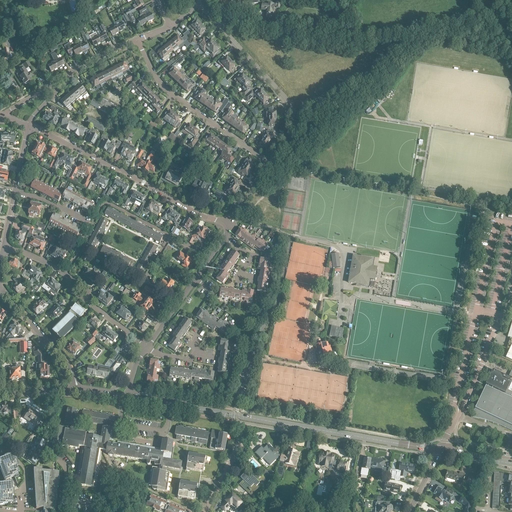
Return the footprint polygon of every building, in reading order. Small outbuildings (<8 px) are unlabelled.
[(134,8),(135,9),(144,4),(141,0),(135,0),(135,1),(137,4),(133,6),(134,8)] [(107,3),(94,9),(95,13),(96,14),(100,12),(100,10),(108,5),(107,3)] [(264,19),(272,20),(274,12),(275,4),(267,3),(262,3),(261,10),(266,11),(264,19)] [(139,13),(140,13),(142,12),(142,13),(143,14),(147,23),(154,19),(151,14),(148,15),(146,12),(147,11),(145,7),(138,11),(139,13)] [(135,9),(134,8),(125,13),(127,16),(127,17),(132,15),(137,12),(135,9)] [(140,27),(147,23),(143,14),(140,16),(141,19),(137,21),(140,27)] [(126,24),(130,22),(127,17),(127,16),(126,15),(123,16),(123,18),(121,19),(122,23),(116,27),(119,33),(126,29),(124,26),(126,25),(126,24)] [(136,22),(132,15),(127,17),(130,22),(131,25),(136,22)] [(189,27),(193,32),(201,25),(196,20),(191,25),(189,27)] [(198,38),(200,36),(206,31),(201,25),(193,32),(198,38)] [(94,29),(96,33),(101,42),(102,44),(106,42),(105,40),(108,39),(105,33),(101,35),(97,27),(94,29)] [(112,37),(119,33),(116,27),(109,30),(109,29),(107,30),(108,33),(110,32),(112,37)] [(191,35),(188,31),(183,35),(184,37),(187,40),(190,38),(189,37),(191,35)] [(88,33),(85,35),(88,41),(91,39),(91,40),(91,41),(94,46),(101,42),(96,33),(89,36),(88,33)] [(175,38),(173,40),(178,47),(179,49),(180,49),(185,45),(187,48),(188,47),(191,45),(191,44),(190,44),(187,40),(184,37),(181,39),(179,36),(176,39),(175,38)] [(200,48),(205,53),(208,51),(215,44),(211,40),(209,42),(207,40),(206,41),(204,38),(203,38),(198,43),(193,47),(194,47),(194,48),(193,49),(196,51),(200,48)] [(168,45),(173,51),(175,53),(179,49),(178,47),(173,40),(170,42),(170,43),(168,45)] [(69,55),(74,53),(76,56),(83,52),(79,45),(72,49),(69,43),(64,46),(69,55)] [(78,44),(79,45),(83,52),(84,54),(88,52),(87,50),(90,49),(86,43),(83,45),(82,43),(78,44)] [(208,56),(209,55),(212,58),(219,52),(217,50),(219,49),(215,44),(208,51),(205,53),(205,54),(207,56),(208,56)] [(166,46),(163,48),(168,55),(173,51),(168,45),(166,47),(166,46)] [(0,59),(0,63),(1,63),(1,64),(10,59),(8,48),(4,49),(5,55),(5,57),(1,59),(0,59)] [(161,51),(158,54),(164,62),(170,57),(168,55),(163,48),(160,50),(161,51)] [(51,55),(55,63),(58,68),(59,68),(60,69),(62,67),(62,66),(65,65),(62,59),(59,60),(55,53),(54,52),(50,54),(51,55)] [(168,73),(171,76),(171,77),(173,79),(181,70),(177,66),(178,65),(179,65),(180,65),(181,64),(183,62),(185,59),(183,57),(172,66),(174,68),(168,73)] [(223,64),(225,67),(231,62),(227,57),(225,59),(224,58),(218,63),(221,66),(223,64)] [(176,61),(174,58),(167,65),(169,67),(176,61)] [(211,64),(208,62),(202,68),(204,70),(211,64)] [(233,68),(235,66),(231,62),(225,67),(231,73),(235,70),(233,68)] [(55,63),(48,66),(51,72),(58,68),(55,63)] [(121,64),(118,66),(124,76),(130,73),(128,70),(125,63),(121,65),(121,64)] [(26,69),(24,64),(22,65),(23,68),(20,70),(21,72),(18,74),(17,75),(20,80),(22,80),(24,84),(25,84),(29,82),(29,81),(31,80),(29,78),(31,77),(30,74),(29,75),(26,69)] [(5,67),(10,75),(9,76),(10,77),(11,77),(14,75),(8,66),(5,67)] [(117,76),(118,79),(124,76),(118,66),(115,67),(116,68),(113,69),(117,76)] [(111,79),(117,76),(113,69),(111,70),(110,70),(107,71),(111,79)] [(176,81),(179,83),(184,77),(186,75),(181,70),(173,79),(176,81)] [(102,75),(107,83),(109,82),(109,83),(113,81),(111,79),(107,71),(104,73),(105,73),(102,75)] [(99,75),(96,77),(101,87),(107,84),(107,83),(102,75),(100,76),(99,75)] [(241,85),(247,79),(243,75),(241,77),(240,75),(236,79),(241,85)] [(184,77),(179,83),(181,85),(180,85),(182,88),(190,80),(186,76),(184,78),(184,77)] [(97,89),(101,87),(96,77),(93,78),(94,79),(90,81),(93,88),(96,86),(97,89)] [(12,78),(6,82),(12,91),(17,88),(12,78)] [(185,90),(185,89),(188,92),(193,86),(195,84),(190,79),(190,80),(182,88),(185,90)] [(245,97),(253,89),(249,85),(251,84),(247,79),(241,85),(239,86),(242,89),(244,92),(242,93),(245,97)] [(130,90),(131,88),(140,96),(144,92),(148,88),(145,85),(144,86),(142,84),(141,86),(139,85),(137,87),(133,83),(128,88),(130,90)] [(81,95),(80,95),(82,96),(83,95),(85,96),(88,93),(85,91),(86,91),(80,85),(79,85),(77,87),(77,88),(75,89),(81,95)] [(144,92),(140,96),(144,101),(152,93),(149,91),(150,90),(148,88),(144,92)] [(194,97),(197,100),(199,102),(204,95),(206,92),(201,88),(198,91),(194,97)] [(81,95),(75,89),(71,93),(76,99),(77,101),(79,99),(78,97),(80,95),(81,95)] [(248,102),(253,97),(255,99),(257,97),(259,100),(265,94),(261,90),(259,92),(258,90),(255,93),(252,90),(244,98),(248,102)] [(71,93),(66,97),(71,103),(71,104),(72,105),(74,103),(73,102),(76,99),(71,93)] [(149,105),(149,106),(157,98),(155,95),(154,96),(152,93),(144,101),(149,105)] [(260,104),(263,107),(269,102),(267,100),(269,99),(265,94),(259,100),(262,102),(260,104)] [(375,98),(379,103),(385,98),(382,94),(375,98)] [(202,104),(203,104),(205,105),(211,97),(208,95),(207,97),(204,95),(199,102),(202,104)] [(60,101),(57,104),(59,106),(62,107),(64,105),(67,109),(70,107),(69,106),(71,104),(71,103),(66,97),(61,102),(60,101)] [(211,97),(205,105),(208,107),(207,108),(210,109),(215,102),(212,101),(214,99),(211,97)] [(158,108),(160,106),(159,104),(161,102),(159,101),(160,100),(157,98),(149,106),(148,106),(153,111),(153,112),(157,116),(161,111),(158,108)] [(225,107),(222,104),(216,100),(215,102),(210,109),(213,111),(216,113),(219,109),(222,111),(221,111),(221,112),(222,112),(225,107)] [(225,121),(227,123),(232,116),(234,113),(228,110),(232,105),(228,102),(225,107),(222,112),(225,114),(222,118),(225,121)] [(266,119),(268,119),(276,118),(276,112),(273,113),(273,110),(273,106),(268,108),(268,110),(265,110),(266,119)] [(167,112),(162,119),(169,124),(175,114),(172,112),(170,111),(168,113),(167,112)] [(43,117),(44,118),(50,121),(53,115),(48,112),(47,114),(46,114),(45,115),(44,114),(43,117)] [(53,115),(50,121),(50,122),(56,125),(60,117),(53,114),(53,115)] [(176,129),(181,122),(178,120),(180,118),(178,117),(178,116),(175,114),(169,124),(176,129)] [(231,124),(233,126),(237,119),(232,116),(227,123),(230,125),(231,124)] [(70,130),(72,131),(76,123),(65,118),(61,125),(65,127),(64,129),(69,132),(70,130)] [(268,119),(269,127),(274,127),(274,124),(277,124),(276,118),(268,119)] [(235,128),(237,130),(242,123),(237,119),(233,126),(235,128)] [(87,129),(76,123),(72,131),(74,132),(73,134),(79,137),(80,135),(83,137),(85,133),(87,134),(89,130),(87,129)] [(244,134),(244,133),(248,127),(242,123),(237,130),(240,132),(241,132),(244,134)] [(183,130),(190,134),(195,127),(192,125),(191,126),(189,125),(188,127),(186,126),(183,130)] [(198,140),(196,139),(199,135),(197,134),(199,131),(197,130),(198,130),(195,127),(190,134),(187,138),(191,141),(188,145),(192,148),(198,140)] [(98,137),(94,135),(95,134),(93,132),(94,130),(91,129),(88,134),(91,136),(88,142),(93,145),(98,137)] [(174,142),(177,138),(181,132),(178,130),(175,135),(171,140),(174,142)] [(262,138),(263,139),(270,144),(273,138),(271,137),(272,135),(268,132),(267,132),(266,133),(264,136),(262,138)] [(101,148),(106,151),(110,143),(107,141),(108,140),(106,139),(107,137),(104,135),(101,141),(104,142),(101,148)] [(208,136),(205,140),(211,144),(216,138),(213,136),(211,135),(209,137),(208,136)] [(219,140),(216,138),(211,144),(216,148),(221,142),(219,141),(219,140)] [(266,148),(270,144),(263,139),(259,145),(263,148),(264,147),(266,148)] [(115,148),(118,149),(121,143),(118,141),(117,144),(115,143),(114,145),(110,143),(106,151),(112,154),(115,148)] [(36,146),(35,148),(43,152),(43,151),(45,152),(47,149),(45,148),(46,146),(45,146),(45,145),(43,144),(42,144),(38,142),(38,143),(37,143),(36,145),(36,146)] [(120,150),(123,151),(121,155),(126,157),(127,156),(129,153),(130,153),(131,152),(133,153),(134,152),(136,148),(132,147),(130,146),(131,145),(124,142),(120,150)] [(216,148),(222,153),(227,146),(224,144),(221,142),(216,148)] [(199,148),(201,145),(198,143),(196,146),(192,151),(196,154),(197,152),(196,152),(199,148)] [(161,154),(164,150),(159,147),(155,145),(152,149),(161,154)] [(228,162),(224,166),(227,169),(231,164),(235,159),(231,156),(233,154),(232,153),(231,152),(232,150),(230,149),(230,148),(227,146),(222,153),(220,156),(228,162)] [(49,150),(47,149),(45,152),(47,153),(46,154),(55,158),(57,154),(56,154),(57,150),(55,149),(55,148),(54,148),(53,148),(50,147),(49,150)] [(32,153),(32,154),(32,155),(36,156),(36,157),(38,158),(39,158),(40,158),(43,152),(35,148),(34,151),(33,151),(32,153)] [(1,149),(1,152),(0,152),(1,154),(1,155),(0,155),(0,156),(0,158),(3,158),(11,159),(12,155),(11,155),(11,153),(7,152),(8,149),(6,149),(3,149),(1,149)] [(139,166),(143,168),(143,169),(144,169),(144,170),(146,171),(147,171),(148,171),(149,169),(150,167),(149,167),(151,163),(150,162),(154,155),(155,153),(152,151),(146,162),(140,160),(139,161),(136,166),(138,167),(139,166)] [(127,156),(126,157),(126,158),(128,159),(129,159),(128,160),(128,161),(130,162),(131,161),(132,160),(134,157),(135,158),(137,153),(134,152),(133,153),(131,152),(130,153),(129,153),(127,156)] [(149,169),(154,172),(157,166),(154,165),(156,161),(159,163),(161,159),(159,157),(160,156),(158,154),(157,156),(154,155),(150,162),(151,163),(149,167),(150,167),(149,169)] [(61,166),(62,163),(65,165),(69,157),(65,155),(65,156),(63,155),(61,159),(57,157),(52,167),(56,169),(58,165),(61,166)] [(72,158),(69,157),(65,165),(67,166),(66,167),(70,169),(74,160),(72,159),(72,158)] [(247,159),(243,166),(252,172),(253,169),(253,168),(254,166),(252,165),(253,163),(252,163),(253,161),(251,160),(250,161),(247,159)] [(82,175),(83,173),(87,166),(83,164),(83,165),(81,164),(79,168),(76,166),(69,179),(73,181),(77,173),(82,175)] [(83,173),(85,174),(84,176),(87,178),(83,186),(87,188),(90,182),(89,181),(92,174),(90,173),(92,169),(90,168),(90,167),(87,166),(83,173)] [(238,172),(240,173),(244,176),(245,175),(247,176),(248,175),(249,175),(251,172),(252,172),(243,166),(238,172)] [(166,179),(178,185),(182,178),(170,171),(166,179)] [(94,183),(99,186),(103,178),(98,175),(94,183)] [(102,187),(101,188),(104,190),(105,188),(109,181),(103,178),(99,186),(102,187)] [(229,185),(231,186),(238,191),(240,188),(239,188),(241,186),(239,184),(240,182),(235,179),(235,180),(233,178),(229,185)] [(113,189),(116,190),(117,186),(120,188),(123,183),(119,181),(119,180),(118,179),(117,180),(116,180),(114,185),(112,184),(106,195),(108,197),(113,189)] [(35,180),(31,188),(36,191),(40,182),(35,180)] [(191,189),(196,191),(193,197),(198,199),(199,197),(201,198),(205,191),(209,193),(212,188),(207,185),(201,182),(196,180),(194,185),(191,189)] [(36,191),(40,193),(45,184),(40,182),(36,191)] [(130,186),(128,186),(128,185),(128,184),(127,184),(126,185),(123,183),(120,188),(123,189),(121,193),(125,195),(130,186)] [(45,184),(40,193),(45,195),(49,187),(45,184)] [(228,188),(225,192),(230,196),(232,194),(234,195),(235,194),(236,195),(238,191),(231,186),(229,189),(228,188)] [(54,189),(49,187),(45,195),(49,197),(54,189)] [(49,197),(54,200),(58,191),(54,189),(49,197)] [(62,198),(80,208),(90,213),(90,212),(92,213),(95,206),(93,205),(94,204),(67,190),(62,198)] [(58,191),(54,200),(59,202),(63,194),(58,191)] [(131,199),(132,199),(131,202),(135,204),(140,194),(134,191),(131,199)] [(140,194),(135,204),(140,207),(136,214),(140,216),(146,202),(143,201),(145,197),(140,194)] [(225,203),(227,198),(222,195),(219,200),(225,203)] [(144,209),(146,210),(145,212),(148,214),(149,212),(151,213),(152,212),(152,213),(157,203),(152,200),(149,206),(146,205),(144,209)] [(29,217),(33,218),(34,215),(40,216),(42,205),(33,203),(31,203),(29,214),(30,214),(29,217)] [(162,209),(161,209),(163,206),(157,203),(152,213),(158,216),(159,214),(160,212),(163,214),(165,211),(162,209)] [(108,208),(105,214),(109,216),(110,216),(112,217),(115,212),(108,208)] [(166,221),(168,218),(171,219),(175,211),(173,210),(172,211),(170,209),(169,211),(168,211),(167,214),(165,212),(162,218),(166,221)] [(176,224),(171,233),(173,235),(174,234),(177,229),(180,231),(182,228),(178,226),(179,225),(181,221),(178,219),(180,215),(178,214),(177,213),(175,211),(171,219),(176,222),(175,223),(176,224)] [(122,215),(115,212),(112,217),(115,218),(114,219),(119,221),(122,215)] [(77,237),(78,236),(79,237),(83,231),(81,230),(81,229),(54,214),(50,223),(77,237)] [(129,219),(122,215),(119,221),(123,223),(126,224),(129,219)] [(101,219),(98,225),(103,228),(105,225),(106,226),(108,222),(102,218),(101,219)] [(128,226),(132,228),(136,222),(129,219),(126,224),(129,226),(128,226)] [(184,222),(181,227),(188,231),(192,222),(186,219),(184,223),(184,222)] [(136,222),(132,228),(136,230),(137,230),(140,231),(142,226),(136,222)] [(103,228),(98,225),(95,231),(93,230),(92,231),(94,232),(101,235),(103,231),(102,231),(103,228)] [(149,229),(142,226),(140,231),(143,233),(142,233),(146,235),(149,229)] [(36,232),(37,230),(35,229),(34,229),(31,228),(29,232),(29,233),(32,235),(33,235),(32,237),(35,239),(36,236),(39,237),(40,234),(36,232)] [(197,234),(195,233),(192,237),(195,238),(196,237),(198,238),(199,237),(204,240),(210,231),(203,228),(202,229),(200,228),(197,234)] [(151,237),(153,238),(156,233),(149,229),(146,235),(150,237),(151,237)] [(235,236),(240,239),(246,230),(244,229),(242,231),(240,229),(235,236)] [(32,235),(29,233),(27,237),(30,238),(28,241),(30,241),(29,244),(33,246),(33,247),(35,248),(36,247),(40,237),(41,235),(42,232),(37,230),(36,232),(40,234),(39,237),(36,236),(35,239),(32,237),(33,235),(32,235)] [(240,239),(244,242),(249,235),(247,234),(248,232),(246,230),(240,239)] [(17,239),(20,240),(23,242),(26,234),(19,232),(19,233),(17,232),(16,237),(16,238),(16,239),(17,239)] [(98,239),(101,235),(94,232),(91,239),(96,242),(98,239)] [(156,240),(160,243),(163,237),(157,233),(156,233),(153,238),(156,240)] [(251,237),(249,235),(244,242),(248,245),(255,236),(253,235),(251,237)] [(253,249),(254,247),(258,241),(257,241),(255,240),(257,238),(255,236),(248,245),(253,249)] [(46,243),(44,242),(44,240),(44,239),(40,237),(36,247),(39,248),(38,249),(42,251),(46,243)] [(96,242),(91,239),(87,246),(93,249),(96,245),(95,244),(96,242)] [(254,247),(258,250),(265,240),(263,239),(261,241),(259,239),(257,241),(258,241),(254,247)] [(258,250),(263,253),(269,246),(266,244),(267,242),(265,240),(258,250)] [(150,248),(148,251),(153,254),(157,247),(151,244),(149,248),(150,248)] [(48,251),(50,252),(51,252),(52,252),(50,256),(56,259),(57,258),(61,250),(61,251),(62,249),(54,245),(53,247),(52,246),(52,245),(51,245),(48,251)] [(102,248),(100,252),(105,255),(105,254),(108,255),(111,250),(103,246),(102,248)] [(57,258),(62,261),(67,254),(61,251),(61,250),(57,258)] [(111,250),(108,255),(110,257),(110,258),(114,260),(117,253),(114,252),(111,250)] [(233,250),(226,259),(234,264),(240,255),(233,250)] [(143,257),(150,261),(153,254),(148,251),(147,253),(146,253),(143,257)] [(176,257),(183,263),(182,265),(186,269),(193,260),(185,255),(180,251),(176,257)] [(117,253),(114,260),(118,262),(118,261),(121,262),(124,257),(119,254),(117,253)] [(339,253),(332,254),(333,268),(340,267),(339,253)] [(373,259),(353,256),(348,283),(368,287),(370,280),(375,281),(377,268),(372,267),(373,259)] [(131,260),(124,257),(121,262),(124,264),(123,264),(128,267),(131,260)] [(142,261),(140,264),(146,267),(150,261),(143,257),(141,261),(142,261)] [(220,268),(223,270),(227,273),(234,264),(226,259),(220,268)] [(9,267),(18,269),(19,268),(20,266),(19,265),(20,262),(13,260),(10,262),(9,267)] [(135,270),(142,274),(146,267),(140,264),(139,267),(138,266),(135,270)] [(29,277),(30,275),(33,277),(37,271),(38,270),(32,266),(29,272),(27,271),(26,272),(23,271),(20,275),(23,278),(25,275),(29,277)] [(82,274),(84,275),(84,277),(85,277),(86,277),(88,279),(92,273),(86,269),(82,274)] [(219,271),(218,273),(227,280),(230,275),(227,273),(223,270),(221,272),(219,271)] [(270,271),(267,270),(261,270),(259,280),(268,282),(270,271)] [(29,284),(31,287),(34,282),(37,284),(39,282),(41,279),(41,278),(43,275),(37,271),(33,277),(32,279),(31,281),(29,284)] [(93,273),(92,273),(88,279),(94,283),(99,275),(94,272),(93,273)] [(218,273),(216,275),(218,277),(217,279),(224,284),(227,280),(218,273)] [(13,288),(15,290),(15,291),(16,293),(17,293),(18,294),(21,291),(22,291),(23,290),(24,290),(24,289),(25,288),(20,283),(23,280),(19,275),(14,280),(17,284),(13,288)] [(45,285),(51,289),(56,283),(56,281),(54,279),(52,280),(50,279),(45,285)] [(160,293),(163,289),(168,293),(169,291),(170,291),(171,290),(170,289),(173,286),(174,284),(175,283),(169,279),(167,282),(163,280),(161,284),(160,283),(157,287),(149,283),(147,286),(160,293)] [(259,280),(257,291),(266,292),(268,282),(259,280)] [(49,291),(51,293),(54,295),(56,293),(57,294),(60,290),(59,289),(61,287),(56,283),(51,289),(49,291)] [(33,290),(31,287),(29,284),(26,287),(31,292),(32,292),(33,293),(35,292),(33,290)] [(144,290),(150,294),(145,300),(145,301),(152,305),(156,299),(153,297),(154,297),(153,296),(155,292),(146,287),(144,290)] [(101,292),(97,297),(97,299),(102,303),(110,292),(108,290),(107,292),(102,288),(99,291),(101,292)] [(219,297),(230,299),(231,290),(221,288),(220,291),(220,294),(219,297)] [(231,290),(230,299),(241,301),(242,297),(242,292),(231,290)] [(107,307),(108,306),(109,307),(111,304),(110,303),(112,300),(110,298),(112,294),(110,292),(102,303),(107,307)] [(138,300),(142,304),(141,306),(142,307),(142,308),(143,309),(144,309),(145,309),(145,310),(146,311),(147,311),(148,311),(148,310),(150,310),(150,309),(150,308),(152,305),(145,301),(145,300),(140,297),(135,294),(132,298),(137,301),(138,300)] [(35,307),(33,309),(38,314),(41,312),(42,313),(49,307),(48,306),(49,306),(42,299),(38,303),(37,302),(33,305),(35,307)] [(55,329),(53,331),(62,340),(80,323),(78,321),(85,312),(76,305),(72,310),(72,309),(71,310),(71,311),(65,317),(61,312),(62,311),(59,307),(63,303),(61,300),(58,304),(59,305),(58,306),(56,305),(47,314),(50,317),(53,315),(55,318),(57,316),(57,317),(58,317),(61,320),(53,328),(55,329)] [(116,313),(116,314),(120,317),(121,317),(126,310),(121,306),(116,313)] [(121,317),(122,318),(121,318),(125,321),(126,321),(127,321),(132,314),(126,310),(121,317)] [(201,320),(207,311),(206,310),(204,312),(201,310),(196,317),(201,320)] [(201,320),(205,324),(210,316),(208,315),(209,313),(207,311),(201,320)] [(210,316),(205,324),(210,327),(216,317),(214,316),(213,318),(210,316)] [(89,323),(96,329),(101,323),(97,320),(97,319),(94,317),(89,323)] [(218,319),(216,317),(210,327),(214,330),(216,328),(215,328),(219,322),(217,321),(218,319)] [(185,318),(178,327),(185,332),(192,323),(185,318)] [(215,328),(216,328),(219,331),(226,321),(224,320),(223,322),(220,320),(219,322),(215,328)] [(144,333),(148,327),(142,321),(139,324),(140,325),(138,327),(140,329),(139,330),(144,333)] [(228,323),(226,321),(219,331),(224,334),(230,327),(227,325),(228,323)] [(6,334),(8,337),(19,326),(15,322),(9,328),(11,329),(6,334)] [(12,337),(13,336),(15,334),(17,335),(18,334),(19,336),(21,334),(21,335),(25,332),(22,329),(23,328),(21,327),(20,327),(19,326),(8,337),(12,337)] [(343,336),(345,329),(332,326),(329,336),(342,339),(344,339),(344,337),(343,336)] [(185,332),(178,327),(172,336),(175,338),(179,341),(180,341),(185,332)] [(103,335),(108,339),(113,332),(112,332),(112,331),(111,330),(109,330),(108,328),(103,335)] [(100,330),(98,332),(95,337),(94,338),(98,341),(99,340),(99,341),(101,339),(99,337),(101,335),(100,334),(102,332),(100,330)] [(107,346),(111,341),(113,343),(116,339),(117,339),(118,337),(118,336),(113,332),(108,339),(104,344),(107,346)] [(95,344),(97,342),(96,341),(97,341),(92,336),(86,341),(91,346),(94,343),(95,344)] [(170,341),(179,347),(182,343),(180,341),(179,341),(175,338),(173,340),(171,339),(170,341)] [(171,344),(169,347),(176,352),(179,347),(170,341),(168,342),(171,344)] [(67,349),(68,351),(70,352),(71,352),(71,353),(73,355),(74,354),(75,355),(76,354),(77,355),(80,351),(81,349),(72,342),(67,349)] [(123,350),(129,354),(132,350),(131,350),(132,349),(129,347),(130,346),(126,342),(121,348),(121,347),(120,349),(116,346),(113,351),(117,354),(120,351),(121,351),(123,350)] [(328,342),(315,345),(318,360),(331,358),(331,356),(333,356),(330,345),(329,345),(328,342)] [(38,348),(33,352),(38,357),(38,363),(36,363),(36,370),(39,370),(40,370),(40,379),(47,378),(48,378),(48,377),(49,377),(49,367),(50,367),(49,363),(48,363),(47,361),(43,361),(43,354),(42,353),(38,348)] [(222,351),(220,362),(229,363),(231,352),(227,352),(222,351)] [(108,378),(109,378),(110,374),(112,371),(114,373),(120,364),(123,359),(116,354),(112,359),(115,361),(113,364),(111,368),(98,365),(97,369),(89,367),(88,374),(108,378)] [(218,373),(227,374),(229,363),(220,362),(218,373)] [(11,379),(12,380),(13,380),(14,379),(16,378),(17,379),(19,379),(19,378),(21,378),(20,365),(16,365),(16,368),(9,368),(10,379),(11,379)] [(169,377),(180,379),(182,370),(171,368),(169,377)] [(182,370),(180,379),(191,381),(192,377),(193,372),(192,372),(182,370)] [(488,381),(486,385),(505,394),(510,384),(511,379),(508,377),(502,375),(493,370),(489,378),(489,379),(488,381)] [(471,417),(473,417),(476,418),(478,418),(480,419),(482,419),(484,420),(485,420),(486,420),(487,420),(489,421),(491,422),(494,423),(496,424),(498,424),(501,425),(511,430),(511,371),(511,372),(509,376),(511,377),(511,382),(511,384),(510,384),(505,394),(486,385),(485,387),(471,417)] [(10,411),(9,403),(0,404),(0,414),(3,414),(4,415),(6,415),(7,414),(11,413),(10,411)] [(26,414),(23,418),(29,422),(30,421),(37,426),(34,431),(37,434),(39,433),(41,429),(37,426),(43,418),(30,409),(28,411),(26,411),(25,413),(25,414),(26,414)] [(65,420),(64,423),(74,425),(77,410),(72,409),(72,410),(68,409),(67,413),(66,412),(66,416),(66,420),(65,420)] [(83,416),(82,421),(111,426),(112,421),(114,422),(115,417),(113,417),(113,416),(109,415),(109,416),(106,416),(106,415),(102,414),(102,415),(98,414),(99,413),(94,413),(94,414),(91,413),(91,412),(87,412),(83,412),(82,416),(83,416)] [(60,448),(60,446),(79,449),(79,447),(82,447),(76,481),(80,482),(80,486),(93,488),(94,484),(96,484),(102,451),(107,451),(107,453),(109,454),(109,455),(115,456),(115,455),(146,459),(146,460),(147,460),(147,464),(147,465),(148,465),(149,465),(150,465),(150,464),(151,461),(152,461),(155,461),(155,465),(160,466),(160,469),(153,468),(149,487),(153,487),(153,490),(167,492),(170,473),(166,472),(167,470),(163,469),(164,467),(181,470),(182,462),(172,460),(175,444),(173,444),(173,442),(163,441),(161,449),(117,441),(117,445),(110,444),(110,440),(113,441),(112,431),(112,428),(103,427),(101,438),(98,438),(98,436),(90,435),(90,436),(86,436),(87,433),(66,430),(63,430),(63,428),(56,427),(55,433),(54,438),(53,446),(60,448)] [(177,428),(176,435),(177,436),(177,440),(206,444),(207,441),(208,433),(204,432),(204,431),(200,431),(200,432),(197,431),(197,430),(193,430),(190,430),(190,429),(185,428),(185,429),(183,429),(183,428),(179,427),(179,428),(177,428)] [(0,439),(0,442),(4,445),(10,437),(4,433),(0,439)] [(213,433),(210,449),(225,451),(225,449),(228,433),(223,433),(223,434),(213,433)] [(37,438),(35,444),(43,448),(46,442),(37,438)] [(35,444),(33,449),(36,450),(36,451),(40,453),(41,453),(43,448),(35,444)] [(262,447),(255,454),(261,460),(265,456),(268,459),(269,459),(274,464),(277,459),(271,452),(274,450),(269,444),(266,447),(266,448),(264,450),(262,447)] [(32,448),(29,454),(38,458),(40,453),(36,451),(36,450),(33,449),(32,448)] [(282,455),(278,467),(283,468),(284,463),(285,463),(297,467),(299,459),(301,453),(297,452),(297,451),(289,449),(287,456),(282,455)] [(317,464),(318,466),(321,466),(321,467),(328,468),(332,468),(332,466),(337,467),(336,471),(345,472),(347,463),(339,461),(339,462),(334,459),(335,455),(321,452),(320,455),(319,455),(319,456),(319,457),(318,457),(318,458),(319,459),(319,460),(319,461),(319,462),(318,462),(317,462),(317,464)] [(0,468),(1,470),(5,480),(9,478),(10,478),(14,476),(15,476),(14,475),(19,473),(17,467),(16,466),(18,466),(17,465),(16,462),(16,461),(14,461),(12,454),(4,457),(3,458),(0,458),(0,468)] [(29,454),(27,460),(35,463),(38,458),(29,454)] [(189,454),(187,469),(203,472),(205,461),(207,462),(208,457),(189,454)] [(368,476),(369,469),(370,468),(371,458),(369,458),(369,459),(364,458),(364,464),(365,464),(364,468),(362,468),(360,475),(368,476)] [(370,468),(383,470),(384,460),(371,458),(370,468)] [(406,472),(413,473),(414,466),(401,463),(400,466),(399,472),(400,472),(399,476),(406,477),(406,472)] [(41,469),(33,469),(36,509),(43,509),(43,511),(45,511),(44,511),(54,511),(58,473),(53,472),(53,470),(49,469),(49,472),(41,471),(41,469)] [(447,471),(446,478),(458,482),(457,485),(461,486),(462,483),(465,474),(460,473),(459,475),(447,471)] [(239,485),(245,490),(247,488),(253,494),(259,488),(257,486),(260,483),(259,482),(261,480),(264,481),(266,476),(254,472),(251,478),(245,473),(241,478),(243,480),(239,485)] [(476,477),(469,475),(467,481),(474,483),(476,477)] [(199,489),(199,485),(181,482),(178,497),(195,500),(197,489),(199,489)] [(347,492),(351,485),(346,482),(342,489),(347,492)] [(0,505),(1,505),(2,505),(3,505),(7,505),(7,503),(12,503),(12,496),(13,496),(13,494),(13,491),(13,490),(12,490),(11,483),(3,483),(0,483),(0,505)] [(385,483),(384,490),(400,493),(401,486),(395,485),(395,484),(388,483),(385,483)] [(453,496),(438,487),(434,494),(437,495),(437,496),(438,497),(436,499),(441,502),(443,500),(444,499),(450,502),(453,496)] [(341,494),(334,493),(333,499),(339,501),(341,494)] [(152,496),(147,505),(162,511),(163,511),(164,510),(167,511),(185,511),(186,511),(171,505),(170,506),(166,505),(167,503),(152,496)] [(245,506),(230,498),(225,506),(226,507),(223,511),(230,511),(231,509),(236,511),(238,508),(243,510),(245,506)] [(466,506),(465,511),(467,511),(469,511),(471,503),(462,498),(459,502),(466,506)]
